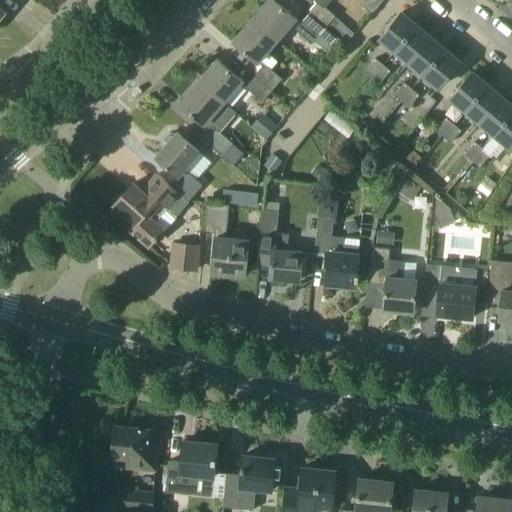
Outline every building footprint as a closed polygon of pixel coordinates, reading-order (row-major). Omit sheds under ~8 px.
[(277,42),(291,26),(296,20),(284,10),(273,0),(266,0),(250,18),(277,42)] [(373,13),(383,0),(364,0),(361,4),(373,13)] [(308,13),(325,28),(335,16),(325,7),(319,2),(318,3),(308,13)] [(325,28),(308,13),(295,29),(311,44),(325,28)] [(393,50),(414,26),(399,13),(378,38),(393,50)] [(260,62),(264,65),(265,64),(271,69),(277,62),(267,53),(277,42),(250,18),(231,40),(258,64),(260,62)] [(407,63),(428,38),(414,26),(393,50),(407,63)] [(422,75),(443,50),(428,38),(407,63),(422,75)] [(436,87),(444,78),(457,63),(443,50),(422,75),(436,87)] [(244,81),(231,70),(215,58),(197,81),(224,104),(244,81)] [(372,77),(383,64),(376,58),(365,70),(372,77)] [(264,65),(254,76),(271,91),(281,79),(271,69),(265,64),(264,65)] [(380,83),(390,71),(383,64),(372,77),(380,83)] [(463,110),(484,86),(469,73),(449,97),(463,110)] [(261,102),(271,91),(254,76),(245,87),(261,102)] [(207,125),(224,104),(197,81),(179,104),(207,125)] [(402,101),(412,89),(404,83),(394,95),(402,101)] [(478,122),(498,98),(484,86),(463,110),(478,122)] [(409,107),(419,95),(412,89),(402,101),(409,107)] [(492,135),(511,111),(511,110),(498,98),(478,122),(492,135)] [(507,147),(511,141),(511,111),(492,135),(507,147)] [(266,117),(255,130),(267,139),(277,125),(266,117)] [(444,136),(454,124),(446,118),(436,130),(444,136)] [(451,142),(461,131),(454,124),(444,136),(451,142)] [(212,125),(201,137),(222,155),(232,143),(212,125)] [(200,152),(191,145),(176,132),(155,156),(176,174),(168,183),(179,193),(188,201),(202,185),(184,170),(200,152)] [(472,160),(482,149),(475,142),(465,154),(472,160)] [(244,153),(232,143),(222,155),(233,165),(244,153)] [(480,167),(490,155),(482,149),(472,160),(480,167)] [(406,158),(416,166),(422,158),(413,150),(406,158)] [(375,169),(389,175),(394,165),(380,158),(375,169)] [(168,183),(167,183),(157,174),(142,191),(133,183),(113,205),(133,222),(129,228),(149,246),(188,201),(179,193),(168,183)] [(413,200),(421,187),(407,179),(399,192),(413,200)] [(224,197),(223,203),(235,204),(237,192),(229,191),(224,197)] [(437,223),(452,216),(449,208),(443,202),(435,202),(434,215),(437,223)] [(208,203),(205,231),(226,233),(229,205),(208,203)] [(276,234),(279,211),(263,210),(257,264),(259,264),(259,262),(271,263),(270,278),(299,280),(302,252),(287,251),(289,235),(276,234)] [(325,283),(355,286),(357,274),(358,259),(359,252),(357,252),(358,246),(343,245),(344,237),(332,236),(334,219),(337,219),(337,218),(319,216),(315,250),(329,251),(325,283)] [(389,245),(390,231),(378,230),(376,244),(389,245)] [(245,275),(249,238),(215,235),(211,271),(245,275)] [(196,270),(198,250),(199,244),(173,242),(171,265),(174,268),(196,270)] [(413,312),(417,278),(402,277),(404,262),(389,260),(390,249),(373,247),(372,260),(370,276),(369,280),(386,282),(383,308),(413,312)] [(370,276),(372,260),(358,259),(357,274),(370,276)] [(511,321),(511,262),(491,261),(487,302),(500,304),(498,320),(511,321)] [(472,317),(476,285),(441,281),(442,266),(427,264),(423,300),(424,297),(438,298),(437,314),(472,317)] [(155,469),(156,464),(158,444),(148,443),(149,429),(120,426),(119,438),(114,437),(112,455),(128,457),(127,466),(155,469)] [(217,444),(191,441),(183,441),(180,462),(168,461),(165,491),(191,494),(193,476),(213,478),(217,444)] [(272,492),(273,478),(275,458),(243,455),(241,474),(226,473),(223,507),(254,510),(256,490),(272,492)] [(332,509),(334,490),(336,470),(302,467),(300,488),(285,487),(281,511),(314,511),(315,508),(332,509)] [(389,511),(391,502),(393,482),(359,478),(355,511),(342,510),(341,511),(389,511)] [(446,508),(446,507),(447,493),(416,489),(413,511),(461,511),(462,510),(446,508)] [(129,511),(155,511),(156,510),(152,510),(154,493),(126,490),(124,511),(130,511),(129,511)] [(509,511),(511,499),(479,496),(477,511),(509,511)]
